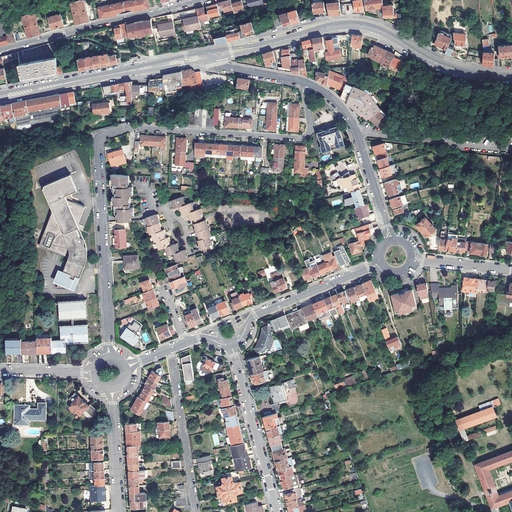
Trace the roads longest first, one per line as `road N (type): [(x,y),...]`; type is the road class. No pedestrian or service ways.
road 1 (residential): [(306,82),(310,128),(300,138),(133,127),(100,137),(108,358)]
road 2 (secondary): [(215,54),(360,24),(445,66),(511,76)]
road 3 (secondary): [(0,96),(215,54)]
road 4 (residential): [(203,0),(0,51)]
road 5 (residential): [(391,241),(351,120),(306,82)]
road 6 (residential): [(381,262),(252,316),(231,344)]
road 7 (residential): [(231,344),(277,511)]
road 8 (residential): [(195,511),(170,349)]
road 9 (residential): [(119,511),(111,388)]
